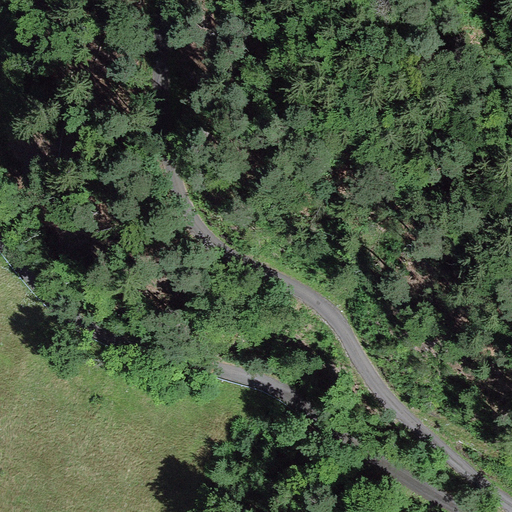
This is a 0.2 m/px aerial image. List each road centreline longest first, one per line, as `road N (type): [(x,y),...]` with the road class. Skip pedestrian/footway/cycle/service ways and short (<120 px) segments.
road 1 (track): [(164,0),(164,119),(196,219),(228,254),(331,315),(371,383),(511,507)]
road 2 (track): [(464,511),(262,382),(132,345),(76,320),(0,237)]
